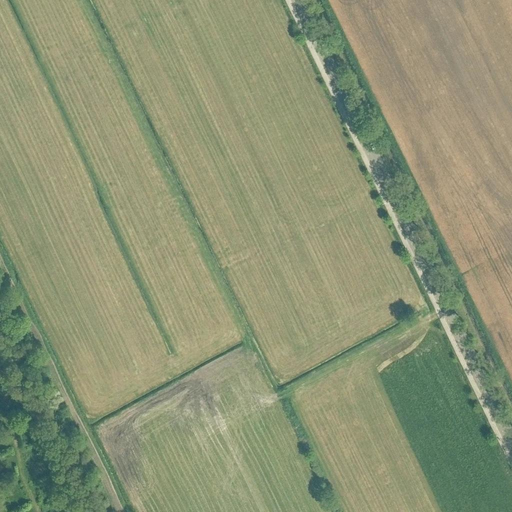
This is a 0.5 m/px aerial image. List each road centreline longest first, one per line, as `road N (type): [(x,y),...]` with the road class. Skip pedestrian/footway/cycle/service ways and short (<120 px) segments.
road 1 (primary): [(511,441),(298,0)]
road 2 (track): [(118,511),(0,261)]
